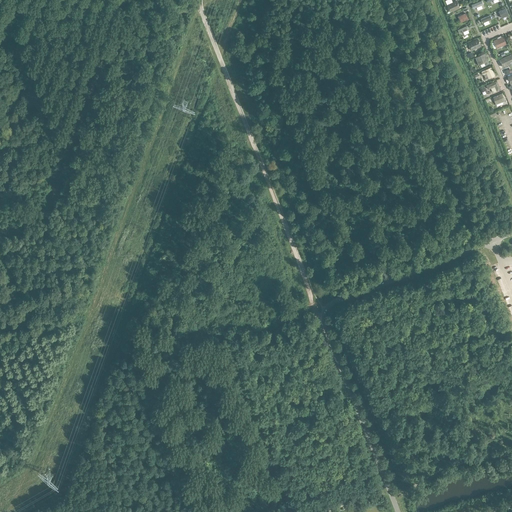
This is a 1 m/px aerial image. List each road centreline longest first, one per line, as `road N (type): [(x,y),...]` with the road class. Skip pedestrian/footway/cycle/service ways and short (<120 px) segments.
road 1 (unclassified): [(396,511),(324,310),(511,233)]
road 2 (unknown): [(205,15),(180,12),(113,41),(42,214),(0,228)]
road 3 (track): [(322,315),(202,14)]
road 4 (unknown): [(126,511),(152,476),(183,467),(223,420),(285,375),(297,360),(300,323),(322,315)]
